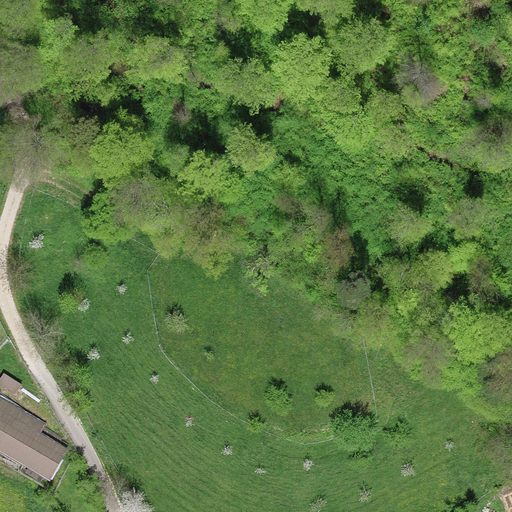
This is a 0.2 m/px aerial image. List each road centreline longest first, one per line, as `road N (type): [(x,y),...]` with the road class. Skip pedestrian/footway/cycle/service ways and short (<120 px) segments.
road 1 (residential): [(114,511),(18,331),(0,278)]
road 2 (track): [(0,246),(26,163),(19,106),(0,70)]
